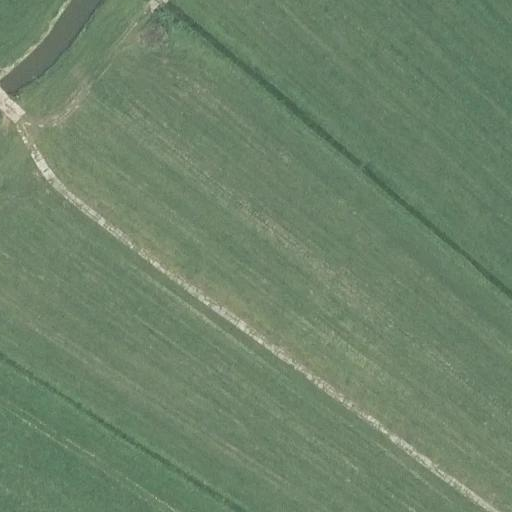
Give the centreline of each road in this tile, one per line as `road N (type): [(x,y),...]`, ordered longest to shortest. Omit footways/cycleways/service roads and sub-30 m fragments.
road 1 (track): [(492,511),(65,193),(7,105)]
road 2 (track): [(160,0),(0,195)]
road 3 (track): [(194,0),(325,94)]
